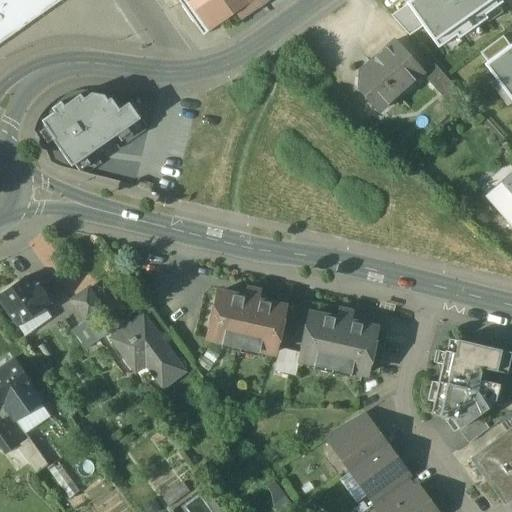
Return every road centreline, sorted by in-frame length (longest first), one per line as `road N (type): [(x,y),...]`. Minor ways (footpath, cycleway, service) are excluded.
road 1 (tertiary): [(435,286),(23,191)]
road 2 (residential): [(318,0),(228,61),(191,73),(51,66),(11,91),(0,114)]
road 3 (residential): [(479,511),(413,418),(407,394),(435,286)]
